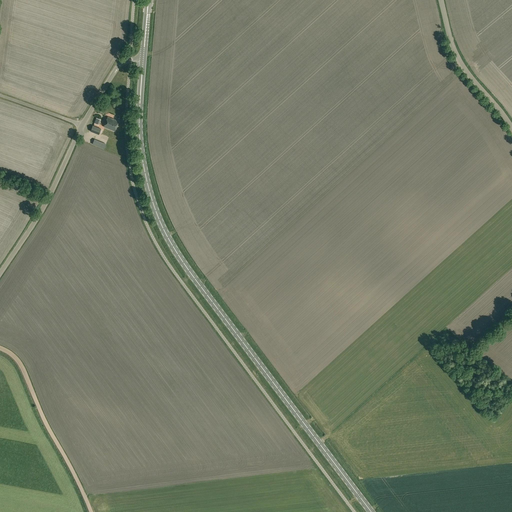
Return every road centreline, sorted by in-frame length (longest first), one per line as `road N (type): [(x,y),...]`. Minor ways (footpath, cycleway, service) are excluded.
road 1 (secondary): [(371,511),(168,239),(142,156),(143,61)]
road 2 (unclassified): [(0,272),(116,70),(143,61)]
road 3 (track): [(88,511),(20,364),(0,347)]
road 4 (unclassified): [(511,130),(456,55),(441,0)]
